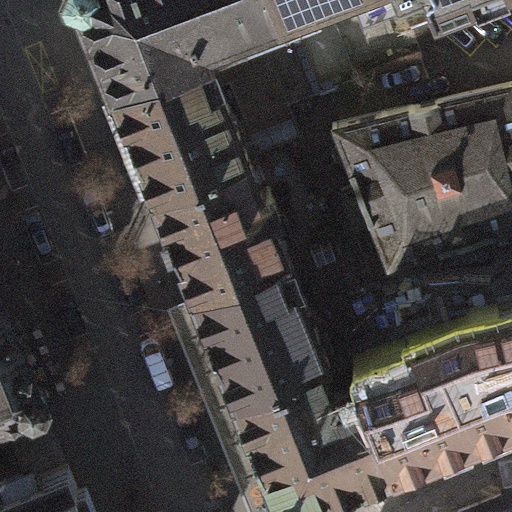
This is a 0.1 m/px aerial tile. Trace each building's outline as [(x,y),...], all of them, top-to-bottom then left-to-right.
[(271,0),(58,0),(59,0),(73,6),(107,93),(201,56),(194,37),(205,33),(216,37),(242,28),(245,15),(254,12),(257,21),(277,13),(271,0)] [(271,0),(277,13),(310,0),(271,0)] [(428,9),(453,0),(393,0),(400,17),(428,9)] [(114,109),(147,193),(241,156),(201,56),(107,93),(114,109)] [(340,117),(324,121),(347,177),(332,184),(345,220),(361,215),(379,261),(511,221),(511,98),(507,79),(436,95),(340,117)] [(243,161),(241,156),(147,193),(166,241),(186,290),(280,253),(265,215),(274,212),(263,184),(254,188),(243,161)] [(322,360),(280,253),(186,290),(228,397),(313,364),(322,360)] [(0,296),(0,414),(2,414),(16,403),(34,404),(36,390),(27,383),(20,368),(0,296)] [(353,383),(387,470),(511,418),(511,417),(511,310),(505,311),(456,323),(425,333),(432,352),(431,352),(353,383)] [(326,394),(313,364),(228,397),(268,499),(265,506),(275,510),(278,511),(285,511),(287,507),(387,470),(353,383),(326,394)] [(0,488),(27,480),(2,414),(0,414),(0,488)] [(0,511),(90,511),(78,482),(68,485),(60,464),(27,480),(0,488),(0,511)]
